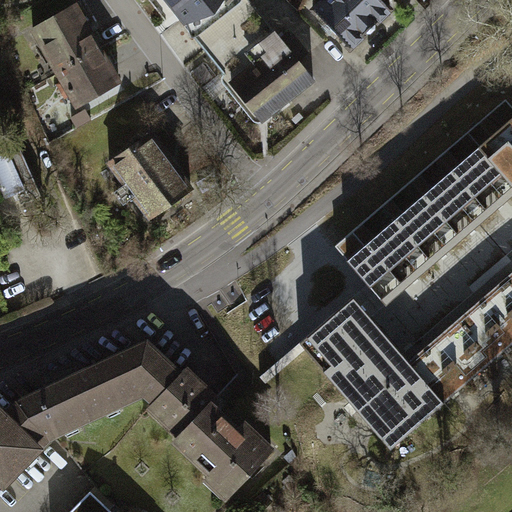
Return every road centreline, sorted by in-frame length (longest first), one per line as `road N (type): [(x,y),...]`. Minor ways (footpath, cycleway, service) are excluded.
road 1 (residential): [(142,288),(202,287),(293,232),(472,76),(511,52)]
road 2 (unknown): [(511,180),(302,355),(275,368),(253,374),(213,364),(162,300)]
road 3 (tertiary): [(274,191),(478,0)]
road 4 (residential): [(124,0),(236,159),(274,191)]
road 5 (tertiary): [(142,288),(274,191)]
road 6 (tertiary): [(0,354),(142,288)]
